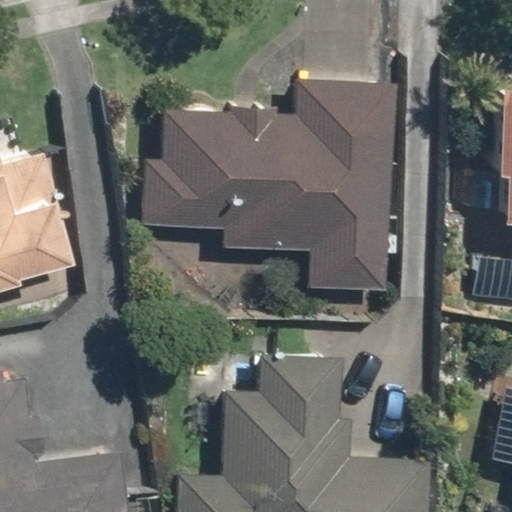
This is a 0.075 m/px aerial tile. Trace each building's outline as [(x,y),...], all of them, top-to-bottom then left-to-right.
[(384,278),(395,68),(293,63),(291,102),(159,95),(156,149),(144,148),(140,215),(219,219),(218,237),(304,242),(302,274),(384,278)] [(511,63),(495,63),(492,200),(511,200),(511,63)] [(0,276),(74,255),(39,137),(9,145),(4,126),(0,127),(0,276)] [(173,464),(171,511),(425,511),(427,445),(348,443),(349,405),(338,404),(339,342),(259,340),(258,377),(220,376),(218,465),(173,464)] [(0,511),(128,511),(118,438),(43,448),(30,351),(0,355),(0,511)]
